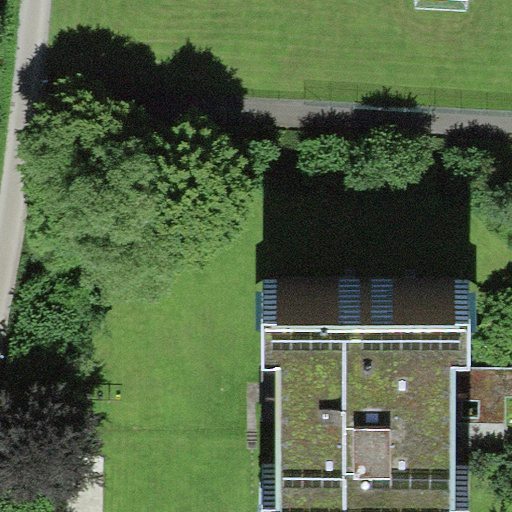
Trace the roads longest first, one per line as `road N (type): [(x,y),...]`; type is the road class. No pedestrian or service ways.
road 1 (track): [(511,123),(29,98)]
road 2 (track): [(0,253),(39,0)]
